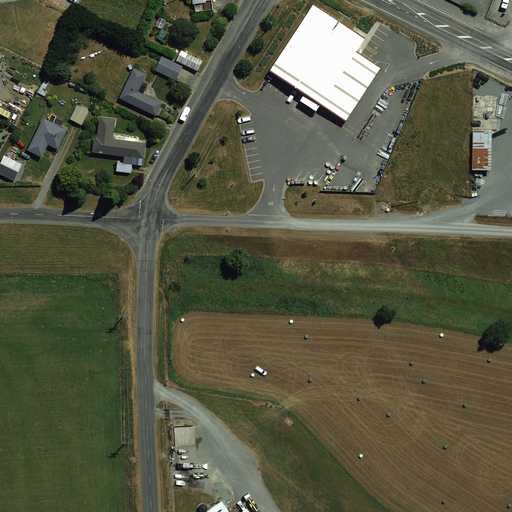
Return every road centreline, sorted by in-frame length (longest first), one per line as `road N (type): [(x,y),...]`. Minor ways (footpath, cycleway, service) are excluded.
road 1 (unclassified): [(150,219),(511,233)]
road 2 (unclassified): [(150,219),(151,511)]
road 3 (unclassified): [(150,219),(164,177),(262,0)]
road 4 (residential): [(0,213),(150,219)]
road 5 (primary): [(383,0),(511,62)]
